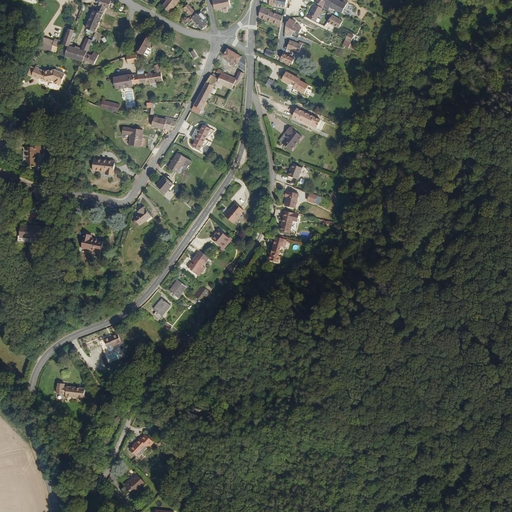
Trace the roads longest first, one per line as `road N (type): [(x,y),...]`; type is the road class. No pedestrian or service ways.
road 1 (unclassified): [(250,81),(243,142),(228,175),(153,284),(128,308),(63,337),(33,371),(28,415),(53,511)]
road 2 (unclassified): [(89,511),(132,406),(231,277),(268,213),(270,179),(250,81)]
road 3 (residential): [(0,175),(66,197),(130,196),(177,132),(222,38)]
road 4 (track): [(161,366),(192,511)]
